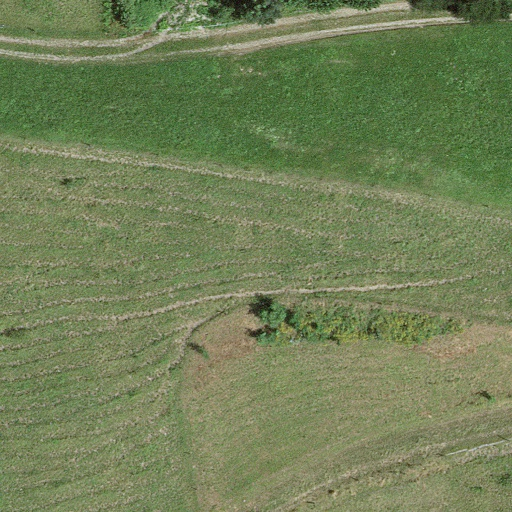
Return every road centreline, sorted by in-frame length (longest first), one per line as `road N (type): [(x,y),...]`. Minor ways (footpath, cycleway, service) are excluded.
road 1 (track): [(0,42),(157,49),(511,6)]
road 2 (track): [(511,415),(409,438),(255,511)]
